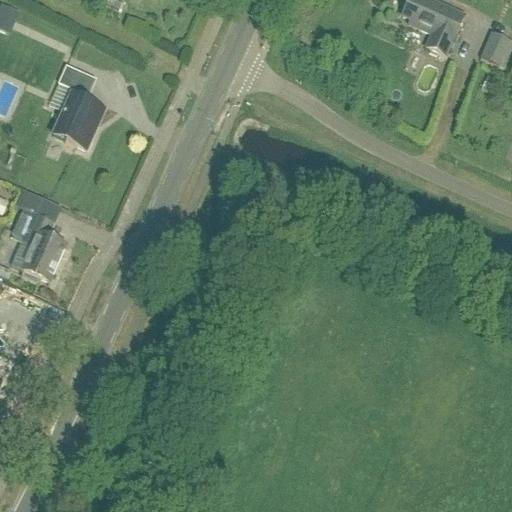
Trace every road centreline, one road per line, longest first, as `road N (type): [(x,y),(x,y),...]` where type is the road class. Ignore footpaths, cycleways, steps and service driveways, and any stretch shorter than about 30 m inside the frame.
road 1 (tertiary): [(22,511),(224,68)]
road 2 (unclassified): [(511,213),(369,146),(282,90),(224,68)]
